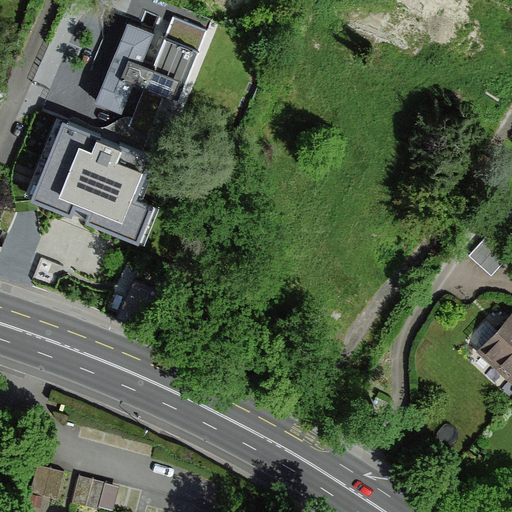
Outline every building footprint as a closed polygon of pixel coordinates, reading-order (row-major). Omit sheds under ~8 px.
[(199,51),(208,30),(175,17),(154,68),(143,64),(156,33),(131,23),(98,102),(124,112),(136,80),(148,85),(131,126),(151,133),(165,95),(181,101),(201,51),(199,51)] [(93,143),(47,124),(19,193),(66,212),(68,207),(93,143)] [(121,154),(93,143),(68,207),(94,217),(96,214),(106,218),(113,199),(104,195),(121,154)] [(511,252),(491,232),(470,253),(492,274),(511,253),(511,252)] [(140,325),(155,287),(136,279),(120,318),(140,325)] [(148,329),(163,291),(155,287),(140,325),(148,329)] [(511,317),(481,348),(511,376),(511,317)] [(58,498),(65,470),(38,463),(31,491),(58,498)] [(107,481),(80,474),(73,501),(100,508),(106,483),(107,481)] [(121,487),(106,483),(100,508),(115,511),(121,487)]
